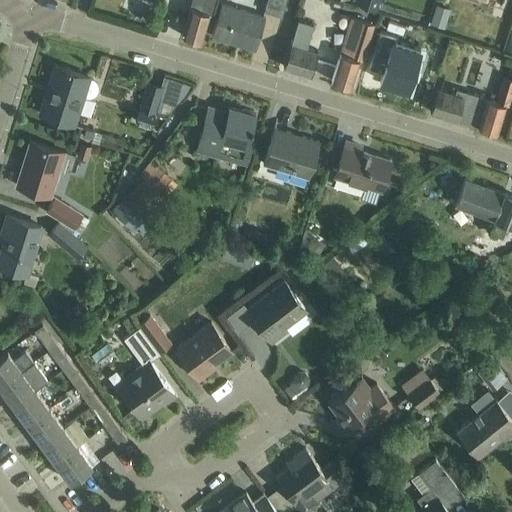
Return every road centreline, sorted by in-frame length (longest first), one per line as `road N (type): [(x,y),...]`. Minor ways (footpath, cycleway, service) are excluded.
road 1 (residential): [(511,159),(29,13)]
road 2 (residential): [(154,466),(162,445),(240,389),(258,390),(270,405),(267,427),(185,485),(169,483)]
